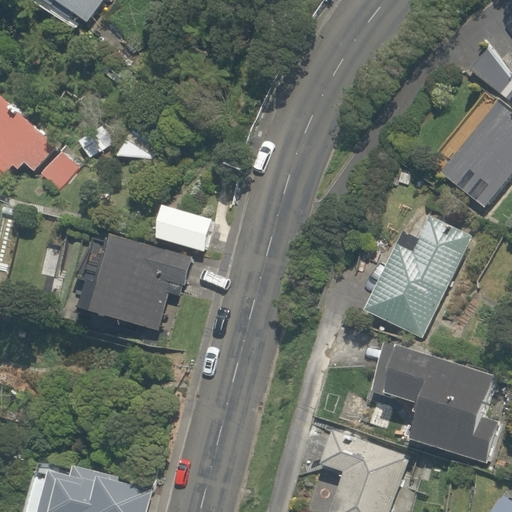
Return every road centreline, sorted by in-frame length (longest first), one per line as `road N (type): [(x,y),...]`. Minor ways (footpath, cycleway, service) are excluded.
road 1 (tertiary): [(385,0),(340,53),(306,122),(211,511)]
road 2 (unknown): [(274,511),(329,311)]
